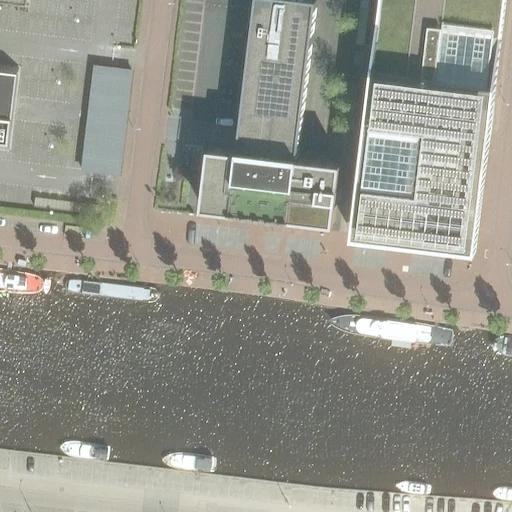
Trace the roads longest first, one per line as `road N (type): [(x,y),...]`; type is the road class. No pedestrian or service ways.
road 1 (unclassified): [(493,304),(130,253)]
road 2 (unclassified): [(130,253),(162,0)]
road 3 (unclassified): [(0,488),(220,511)]
road 4 (unclassified): [(493,304),(511,153)]
road 5 (unclassified): [(130,253),(0,238)]
